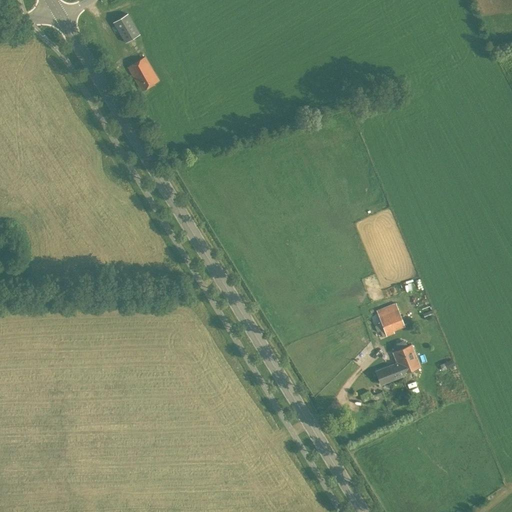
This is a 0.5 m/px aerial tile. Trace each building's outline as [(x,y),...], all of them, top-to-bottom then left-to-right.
[(140,34),(127,13),(112,22),(124,43),(140,34)] [(144,57),(127,67),(142,91),(159,81),(144,57)] [(376,310),(381,323),(374,326),(377,332),(380,331),(383,337),(385,335),(386,336),(394,333),(393,331),(404,327),(395,303),(376,310)] [(394,346),(397,351),(392,352),(397,363),(375,371),(379,382),(402,373),(402,372),(419,365),(411,345),(408,347),(405,342),(403,341),(395,343),(394,346)] [(447,368),(456,364),(454,359),(444,363),(447,368)] [(385,399),(382,391),(368,397),(371,405),(385,399)]
